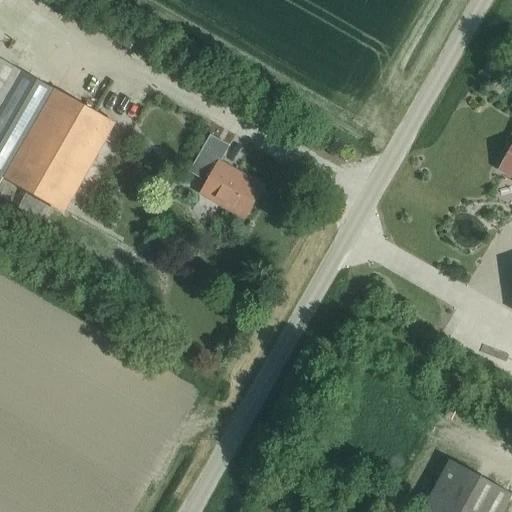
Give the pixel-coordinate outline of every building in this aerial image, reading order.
[(0,58),(0,107),(21,71),(0,58)] [(81,63),(77,72),(93,80),(97,70),(81,63)] [(0,107),(0,171),(49,87),(21,71),(0,107)] [(201,85),(179,72),(174,82),(195,95),(201,85)] [(49,87),(0,171),(0,174),(64,211),(113,124),(49,87)] [(511,177),(511,146),(499,170),(511,177)] [(243,218),(261,186),(219,162),(200,194),(243,218)] [(500,511),(511,494),(448,459),(419,511),(500,511)] [(384,483),(363,471),(352,491),(373,502),(384,483)]
